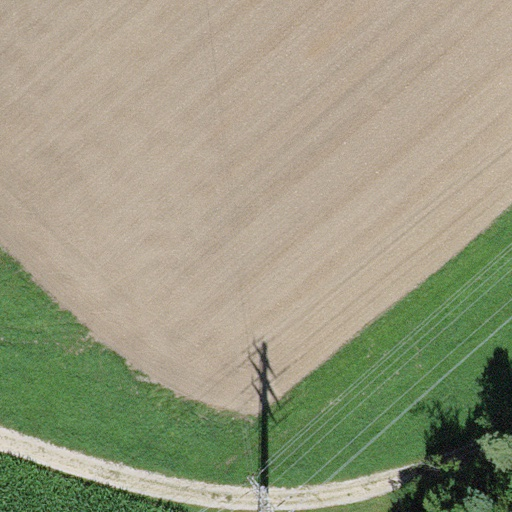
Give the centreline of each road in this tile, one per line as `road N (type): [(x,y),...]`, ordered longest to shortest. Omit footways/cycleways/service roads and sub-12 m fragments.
road 1 (track): [(0,432),(223,499),(386,478)]
road 2 (track): [(511,436),(386,478)]
